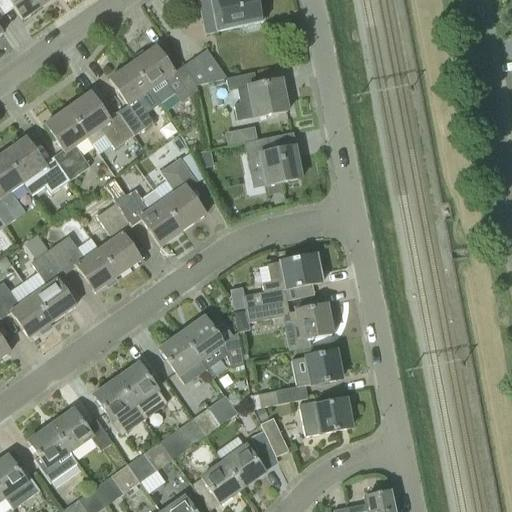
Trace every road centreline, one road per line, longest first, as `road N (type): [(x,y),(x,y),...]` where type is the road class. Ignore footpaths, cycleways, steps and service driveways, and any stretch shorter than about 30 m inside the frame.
road 1 (residential): [(0,408),(244,238),(356,215)]
road 2 (residential): [(399,446),(356,215)]
road 3 (residential): [(511,223),(469,0)]
road 4 (residential): [(356,215),(313,0)]
road 5 (residential): [(0,84),(119,0)]
road 6 (residential): [(292,511),(331,467),(399,446)]
